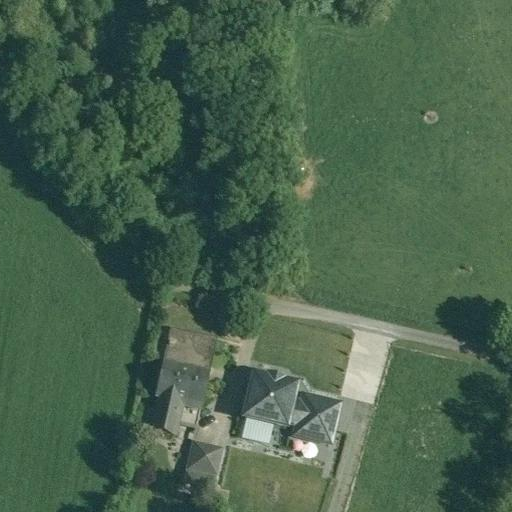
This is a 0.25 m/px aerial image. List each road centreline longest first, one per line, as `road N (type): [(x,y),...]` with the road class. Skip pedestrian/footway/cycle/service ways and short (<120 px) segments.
road 1 (unknown): [(34,105),(162,270),(267,307)]
road 2 (unclassified): [(511,361),(267,307)]
